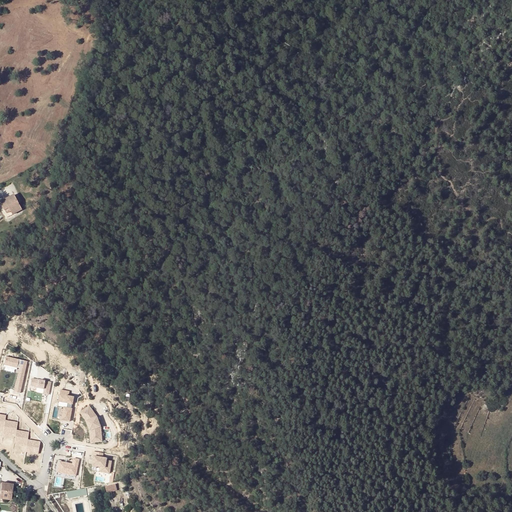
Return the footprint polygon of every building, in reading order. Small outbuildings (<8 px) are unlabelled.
[(10,206),(13,213),(24,208),(15,193),(1,200),(5,209),(10,206)] [(5,356),(3,365),(16,368),(16,367),(19,368),(13,392),(20,393),(27,361),(5,356)] [(50,381),(31,379),(30,385),(34,386),(34,387),(44,388),(43,393),(49,393),(50,381)] [(68,396),(69,391),(60,390),(57,406),(63,407),(61,420),(69,421),(72,409),(71,408),(69,408),(70,406),(71,406),(73,397),(68,396)] [(89,406),(80,413),(86,421),(89,431),(91,442),(102,441),(100,426),(96,416),(89,406)] [(103,453),(93,451),(92,456),(94,456),(92,465),(100,466),(105,467),(104,472),(109,473),(111,461),(106,460),(106,458),(102,457),(103,453)] [(74,475),(78,459),(73,458),(72,463),(59,460),(56,471),(74,475)] [(0,498),(6,499),(6,497),(11,498),(13,484),(1,482),(1,484),(0,491),(0,498)] [(106,486),(108,493),(118,491),(116,484),(106,486)]
